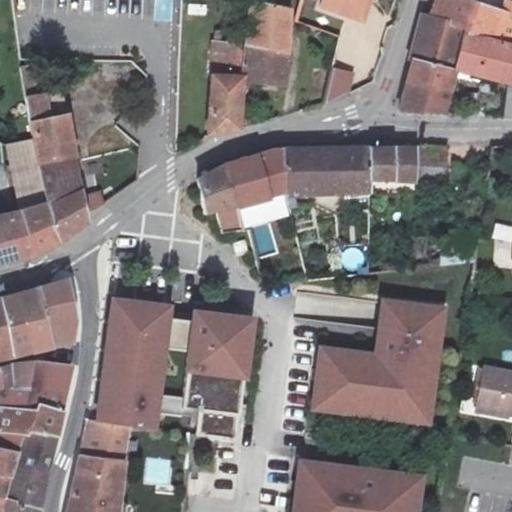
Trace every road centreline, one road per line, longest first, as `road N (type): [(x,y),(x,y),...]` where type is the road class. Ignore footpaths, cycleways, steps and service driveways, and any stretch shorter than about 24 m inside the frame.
road 1 (residential): [(373,120),(244,138),(174,173),(80,247)]
road 2 (residential): [(50,511),(84,355),(90,293),(80,247)]
road 3 (residential): [(511,129),(373,120)]
road 4 (residential): [(373,120),(388,43),(410,0)]
